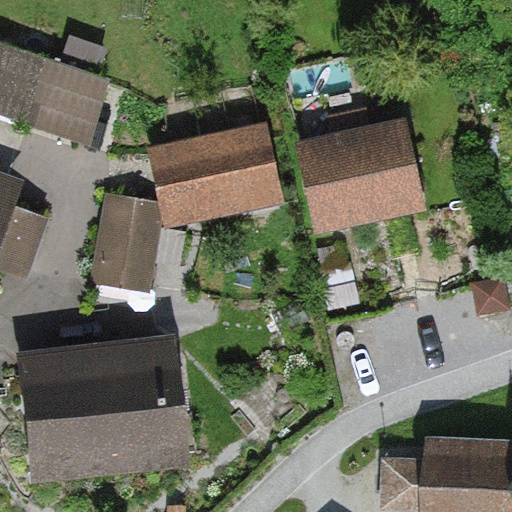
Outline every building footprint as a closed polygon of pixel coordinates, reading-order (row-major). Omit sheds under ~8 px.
[(0,39),(0,114),(156,170),(180,104),(0,39)] [(397,141),(317,158),(332,229),(412,212),(397,141)] [(0,320),(19,265),(42,273),(58,225),(37,218),(50,181),(0,163),(0,320)] [(120,201),(104,288),(159,298),(175,211),(120,201)] [(181,363),(30,375),(39,479),(189,467),(181,363)] [(425,510),(424,511),(511,511),(511,438),(429,434),(428,459),(391,457),(388,508),(425,510)]
